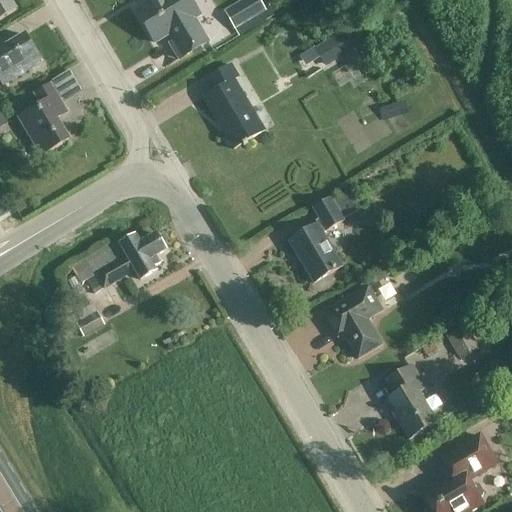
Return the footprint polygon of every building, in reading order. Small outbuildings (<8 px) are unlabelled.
[(0,0),(0,20),(16,10),(9,0),(0,0)] [(180,61),(209,44),(194,20),(200,17),(190,0),(158,0),(137,13),(155,44),(170,35),(174,43),(171,45),(180,61)] [(261,0),(243,0),(226,11),(241,36),(260,24),(256,18),(268,11),(261,0)] [(351,28),(314,50),(320,60),(325,68),(354,51),(356,54),(361,63),(369,58),(363,49),(356,37),(372,27),(367,19),(351,28)] [(0,81),(3,86),(42,63),(26,35),(0,50),(0,81)] [(352,63),(345,68),(348,73),(356,68),(352,63)] [(234,151),(265,133),(234,81),(238,79),(231,66),(208,80),(215,92),(203,99),(234,151)] [(42,157),(69,141),(52,112),(63,105),(51,85),(35,94),(41,105),(18,118),(42,157)] [(350,192),(332,203),(344,221),(361,211),(350,192)] [(322,224),(290,244),(314,285),(343,268),(323,235),(344,222),(344,221),(332,203),(331,200),(314,211),(322,224)] [(156,258),(166,252),(156,235),(140,244),(136,237),(120,247),(118,243),(72,270),(77,278),(69,283),(73,290),(87,282),(95,296),(136,272),(141,281),(157,272),(155,269),(160,265),(156,258)] [(388,270),(371,281),(374,286),(392,276),(388,270)] [(367,322),(382,312),(368,289),(324,316),(338,339),(344,336),(359,361),(382,347),(367,322)] [(511,301),(503,307),(510,320),(511,318),(511,301)] [(78,324),(85,337),(106,325),(94,304),(78,313),(82,321),(78,324)] [(482,317),(463,327),(472,342),(491,332),(482,317)] [(171,337),(170,340),(171,343),(174,345),(178,343),(179,340),(177,336),(174,335),(171,337)] [(409,441),(437,424),(419,394),(426,390),(412,367),(387,382),(396,397),(388,401),(400,422),(398,423),(409,441)] [(497,465),(480,438),(442,460),(452,478),(422,496),(430,510),(427,511),(469,511),(483,505),(469,481),(497,465)]
